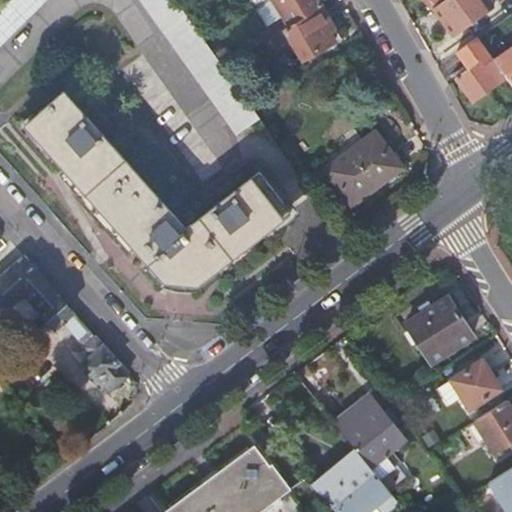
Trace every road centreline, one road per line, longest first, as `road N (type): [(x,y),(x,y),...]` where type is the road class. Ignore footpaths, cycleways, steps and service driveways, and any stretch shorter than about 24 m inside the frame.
road 1 (unknown): [(110,0),(222,161),(262,151),(347,277)]
road 2 (secondary): [(182,400),(462,183)]
road 3 (residential): [(182,400),(0,201)]
road 4 (unclassified): [(462,183),(452,132),(375,0)]
road 5 (secondary): [(37,511),(182,400)]
road 6 (residential): [(511,309),(467,229),(462,183)]
